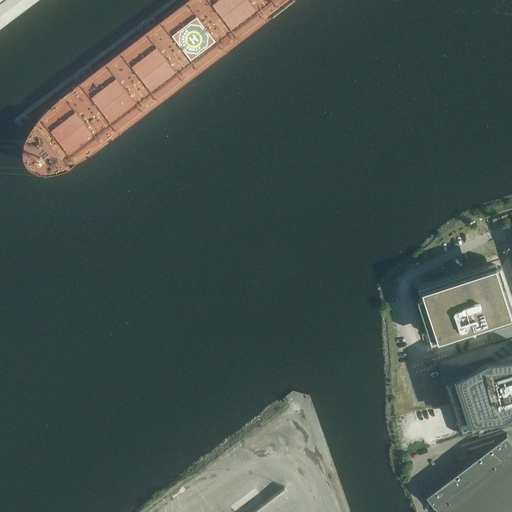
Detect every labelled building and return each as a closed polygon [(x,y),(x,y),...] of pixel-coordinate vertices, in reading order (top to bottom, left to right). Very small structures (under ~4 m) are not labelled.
[(435,336),(438,335),(424,292),(456,281),(456,280),(456,279),(457,278),(458,278),(459,278),(460,278),(461,279),(461,280),(502,267),(501,263),(497,264),(496,261),(420,286),(418,286),(435,336)] [(424,292),(438,335),(511,311),(511,298),(502,267),(461,280),(461,279),(460,278),(459,278),(458,278),(457,278),(456,279),(456,280),(456,281),(424,292)] [(511,323),(489,331),(493,341),(511,334),(511,323)] [(511,346),(505,340),(502,341),(490,345),(439,362),(438,362),(438,363),(438,364),(460,432),(460,433),(461,433),(462,433),(511,416),(511,346)] [(511,439),(507,434),(506,433),(497,440),(486,448),(451,475),(426,494),(427,494),(435,505),(440,511),(499,511),(511,503),(511,439)] [(511,511),(511,503),(499,511),(511,511)]
